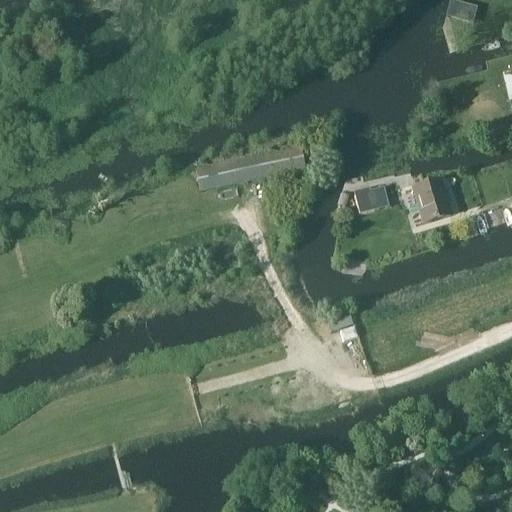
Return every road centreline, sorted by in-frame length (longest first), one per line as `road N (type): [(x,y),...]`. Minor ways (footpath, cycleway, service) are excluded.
road 1 (track): [(228,216),(245,219),(270,279),(320,354),(191,391)]
road 2 (track): [(320,354),(339,385),(373,383),(511,330)]
